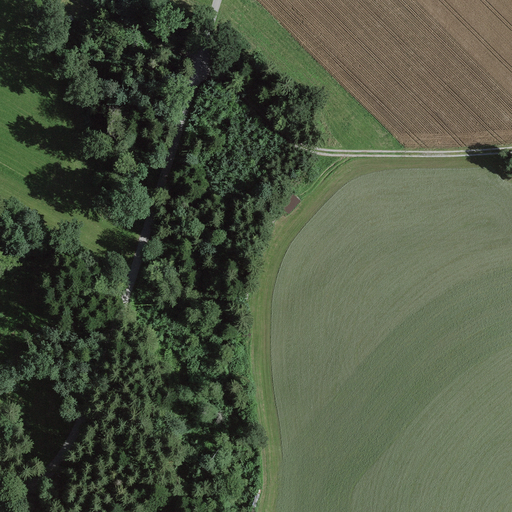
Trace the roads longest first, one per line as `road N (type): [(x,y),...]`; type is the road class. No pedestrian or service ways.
road 1 (track): [(220,0),(73,450),(48,473),(0,479)]
road 2 (track): [(81,0),(200,65),(303,145),(342,153),(511,149)]
